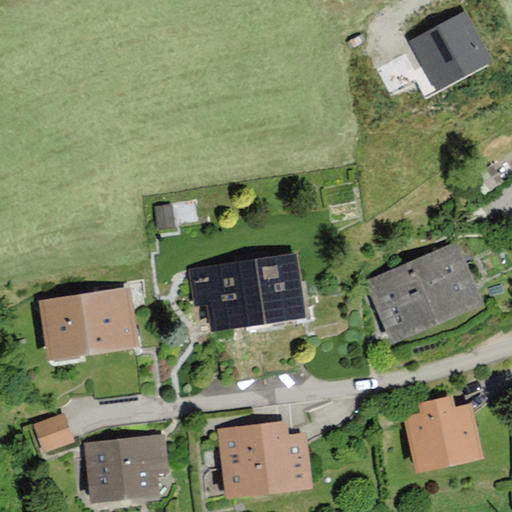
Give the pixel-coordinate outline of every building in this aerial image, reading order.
[(488,61),(464,15),(413,42),(437,87),(488,61)] [(369,283),(393,339),(480,300),(456,245),(369,283)] [(209,301),(213,328),(303,315),(294,257),(195,272),(199,302),(209,301)] [(45,304),(51,352),(135,342),(129,294),(45,304)] [(425,414),(406,418),(419,471),(479,457),(468,407),(454,411),(451,397),(422,404),(425,414)] [(72,441),(63,416),(35,426),(45,451),(72,441)] [(281,424),(221,431),(228,494),(307,485),(302,437),(283,439),(281,424)] [(161,440),(89,448),(95,500),(157,493),(154,470),(164,469),(161,440)]
